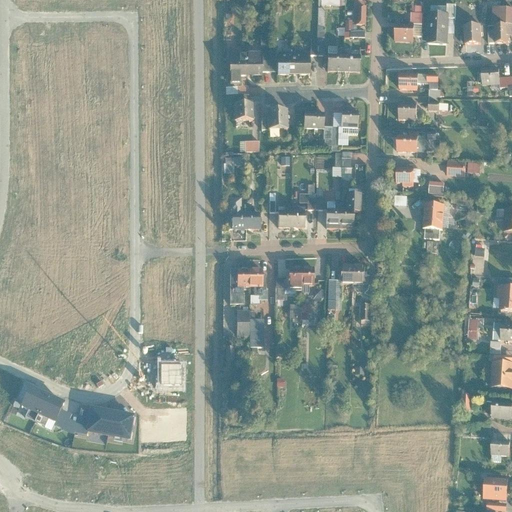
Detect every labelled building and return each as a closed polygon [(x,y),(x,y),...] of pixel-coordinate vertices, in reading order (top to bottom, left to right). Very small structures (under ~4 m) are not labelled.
[(448,5),(448,15),(450,15),(450,19),(456,19),(457,6),(448,5)] [(365,26),(366,7),(357,7),(356,26),(365,26)] [(511,8),(493,9),(493,27),(496,26),(496,31),(496,44),(510,44),(510,37),(511,36),(511,8)] [(423,14),(412,14),(412,25),(424,24),(423,14)] [(450,19),(450,15),(448,15),(430,14),(429,44),(448,45),(450,19)] [(415,26),(397,26),(397,44),(415,44),(415,26)] [(483,45),(482,26),(464,27),(465,46),(483,45)] [(277,48),(269,48),(269,73),(277,73),(277,54),(277,48)] [(246,77),(245,54),(229,54),(230,86),(241,86),(241,78),(246,77)] [(262,73),(261,54),(245,54),(246,77),(262,77),(262,73)] [(294,77),(294,54),(277,54),(277,73),(277,76),(294,77)] [(310,56),(310,54),(294,54),(294,77),(310,77),(310,56)] [(343,74),(344,56),(327,55),(327,73),(343,74)] [(360,56),(344,56),(343,74),(360,74),(360,56)] [(500,70),(483,70),(484,87),(501,85),(501,79),(500,70)] [(419,75),(401,75),(400,91),(419,92),(419,75)] [(439,77),(429,76),(428,84),(439,84),(439,77)] [(511,78),(501,79),(501,85),(501,90),(511,88),(511,78)] [(441,98),(430,98),(429,112),(440,113),(441,98)] [(400,105),(399,121),(417,122),(418,104),(406,104),(406,105),(400,105)] [(254,122),(253,105),(233,106),(234,123),(254,122)] [(288,130),(287,111),(267,112),(267,120),(268,131),(288,130)] [(358,130),(359,113),(341,112),(340,129),(358,130)] [(324,128),(325,114),(304,113),(304,130),(324,131),(324,128)] [(332,128),(324,128),(324,131),(324,141),(325,141),(325,148),(331,148),(332,128)] [(340,129),(332,128),(331,148),(339,148),(339,129),(340,129)] [(399,137),(398,154),(419,155),(420,133),(411,133),(411,138),(399,137)] [(259,153),(258,143),(245,143),(245,153),(259,153)] [(226,175),(236,175),(236,167),(245,167),(245,159),(226,159),(226,175)] [(352,169),(352,160),(342,160),(342,169),(352,169)] [(467,164),(449,163),(448,178),(466,179),(467,164)] [(471,164),(471,175),(482,175),(482,164),(471,164)] [(414,188),(415,167),(407,166),(407,170),(397,169),(397,185),(403,185),(403,188),(414,188)] [(430,185),(429,195),(443,196),(444,186),(430,185)] [(347,207),(340,207),(340,231),(347,231),(347,228),(354,228),(355,214),(361,214),(362,196),(347,195),(347,207)] [(409,208),(409,197),(396,197),(396,207),(409,208)] [(316,212),(316,199),(307,199),(307,212),(316,212)] [(324,200),(316,199),(316,212),(324,212),(324,200)] [(246,232),(246,215),(241,215),(241,201),(229,201),(229,216),(232,216),(232,232),(246,232)] [(443,232),(445,208),(426,206),(424,231),(426,231),(425,241),(440,242),(441,232),(443,232)] [(340,231),(340,207),(327,207),(327,228),(332,228),(332,231),(340,231)] [(292,230),(292,209),(285,209),(285,213),(278,213),(278,230),(292,230)] [(292,230),(305,230),(305,209),(292,209),(292,230)] [(260,232),(260,215),(246,215),(246,232),(260,232)] [(476,250),(475,258),(485,259),(485,251),(476,250)] [(353,286),(353,268),(342,268),(342,286),(353,286)] [(365,286),(365,268),(353,268),(353,286),(365,286)] [(302,288),(302,270),(289,269),(289,291),(302,291),(302,288)] [(314,288),(314,269),(302,270),(302,288),(314,288)] [(249,289),(249,271),(230,270),(229,307),(243,308),(243,289),(249,289)] [(263,277),(263,271),(249,271),(249,289),(253,289),(253,298),(263,298),(263,293),(266,293),(266,277),(263,277)] [(286,303),(286,280),(276,280),(276,303),(286,303)] [(511,288),(502,288),(500,312),(511,312),(511,288)] [(371,323),(372,306),(361,306),(361,322),(371,323)] [(302,316),(302,307),(290,307),(290,320),(292,320),(292,325),(302,326),(302,316)] [(311,316),(311,307),(302,307),(302,316),(311,316)] [(110,334),(114,317),(92,311),(87,328),(93,329),(87,350),(110,356),(116,335),(110,334)] [(249,342),(249,311),(239,311),(239,342),(249,342)] [(477,341),(478,322),(470,321),(469,341),(477,341)] [(511,343),(511,326),(496,325),(494,342),(511,343)] [(501,356),(502,345),(491,344),(491,356),(501,356)] [(181,364),(161,365),(161,386),(182,385),(181,364)] [(491,389),(511,391),(511,365),(493,364),(491,389)] [(21,405),(37,413),(47,393),(30,385),(21,405)] [(63,401),(47,393),(37,413),(54,421),(63,401)] [(511,404),(494,403),(493,421),(511,421),(511,404)] [(80,431),(97,434),(101,410),(84,407),(80,431)] [(97,434),(113,437),(117,412),(101,410),(97,434)] [(133,415),(117,412),(113,437),(129,439),(133,415)] [(181,415),(150,416),(151,436),(181,435),(181,415)] [(511,444),(493,443),(493,459),(511,460),(511,444)] [(511,482),(485,481),(484,502),(509,504),(511,482)]
